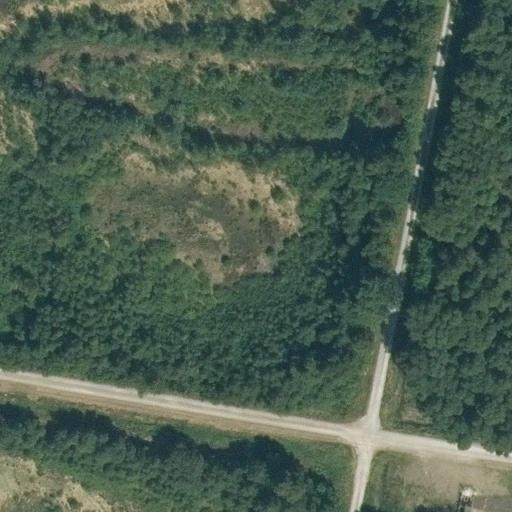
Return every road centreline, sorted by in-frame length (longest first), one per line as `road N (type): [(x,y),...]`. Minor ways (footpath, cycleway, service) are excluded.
road 1 (track): [(357,511),(457,0)]
road 2 (track): [(0,366),(511,452)]
